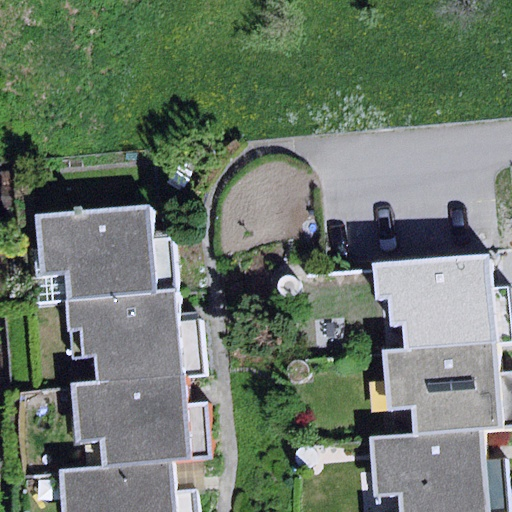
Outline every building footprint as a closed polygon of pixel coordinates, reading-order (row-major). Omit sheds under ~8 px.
[(146,208),(37,217),(43,277),(64,275),(69,308),(174,299),(170,237),(148,239),(146,208)] [(486,255),(372,262),(374,298),(391,297),(392,323),(407,322),(409,350),(492,344),(511,342),(511,321),(510,288),(488,290),(486,255)] [(176,320),(174,299),(69,308),(71,331),(80,330),(83,358),(92,357),(95,387),(181,379),(207,377),(201,318),(176,320)] [(511,371),(494,373),(492,344),(409,350),(382,353),(387,410),(411,408),(414,437),(478,432),(511,429),(511,371)] [(183,406),(181,379),(95,387),(72,389),(77,442),(101,439),(104,468),(168,462),(211,458),(206,403),(183,406)] [(480,460),(478,432),(414,437),(369,441),(373,495),(400,493),(401,511),(511,511),(508,458),(480,460)] [(171,493),(168,462),(104,468),(57,472),(60,511),(196,511),(195,491),(171,493)]
